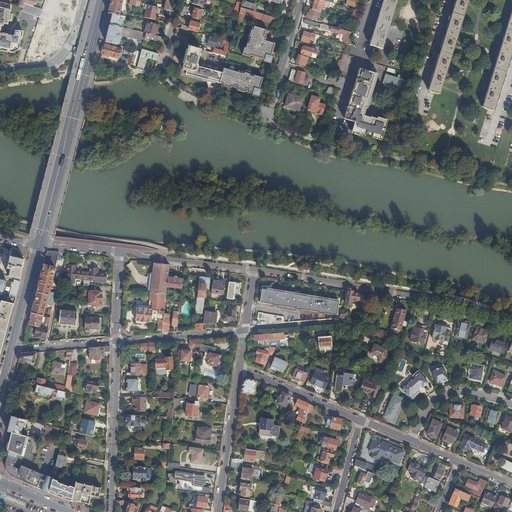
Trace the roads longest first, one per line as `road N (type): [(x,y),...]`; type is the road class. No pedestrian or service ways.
road 1 (residential): [(511,323),(456,303),(254,269)]
road 2 (secondary): [(38,243),(101,0)]
road 3 (residential): [(110,511),(117,340)]
road 4 (residential): [(240,367),(217,511)]
road 5 (residential): [(254,269),(119,250)]
road 6 (residential): [(359,420),(240,367)]
road 7 (residential): [(117,340),(245,331)]
road 8 (residential): [(511,405),(445,396),(424,412),(411,442)]
road 9 (residential): [(85,0),(56,61),(0,70)]
